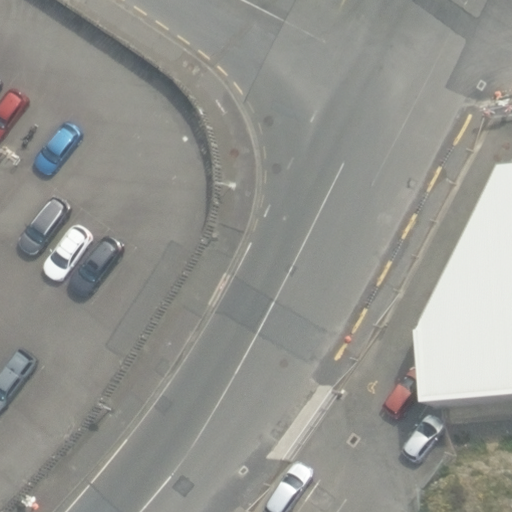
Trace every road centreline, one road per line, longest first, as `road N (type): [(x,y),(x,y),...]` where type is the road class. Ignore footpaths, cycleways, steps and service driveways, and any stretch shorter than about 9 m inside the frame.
road 1 (unclassified): [(399,88),(248,369),(126,511)]
road 2 (unclassified): [(399,88),(238,0)]
